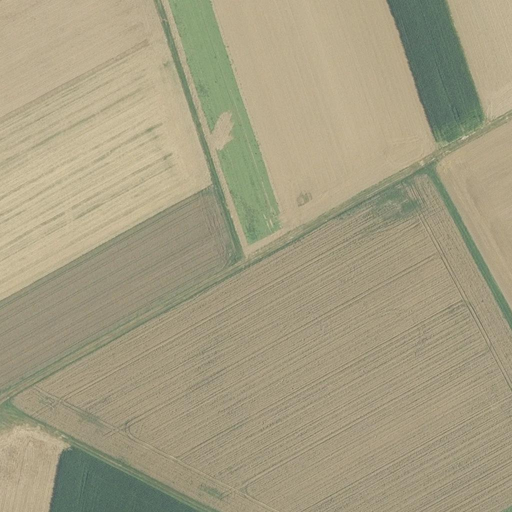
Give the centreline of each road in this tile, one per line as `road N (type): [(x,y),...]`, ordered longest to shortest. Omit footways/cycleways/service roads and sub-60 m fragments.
road 1 (track): [(0,398),(511,113)]
road 2 (track): [(158,0),(245,261)]
road 3 (track): [(0,408),(204,511)]
road 4 (track): [(425,161),(511,324)]
